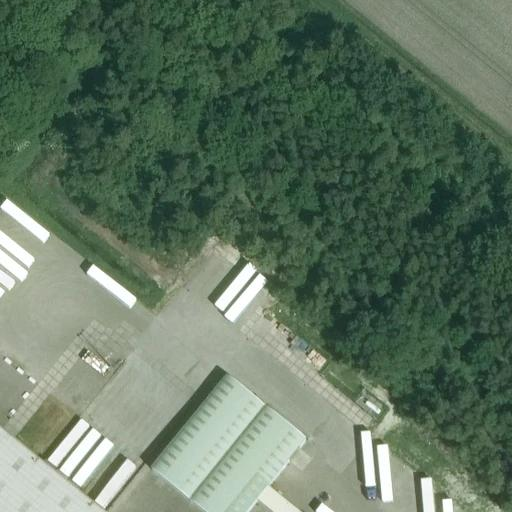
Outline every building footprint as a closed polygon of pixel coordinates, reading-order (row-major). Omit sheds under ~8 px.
[(38,240),(46,233),(8,195),(0,203),(38,240)] [(0,293),(33,251),(0,225),(0,293)] [(92,363),(64,410),(76,417),(104,370),(92,363)] [(228,380),(153,474),(199,511),(250,511),(258,503),(269,490),(307,443),(228,380)] [(110,508),(138,468),(114,451),(107,460),(96,453),(107,438),(81,420),(49,466),(110,508)] [(0,511),(99,511),(0,431),(0,511)] [(411,511),(424,511),(422,468),(409,469),(411,511)] [(269,511),(296,511),(269,490),(258,503),(269,511)]
